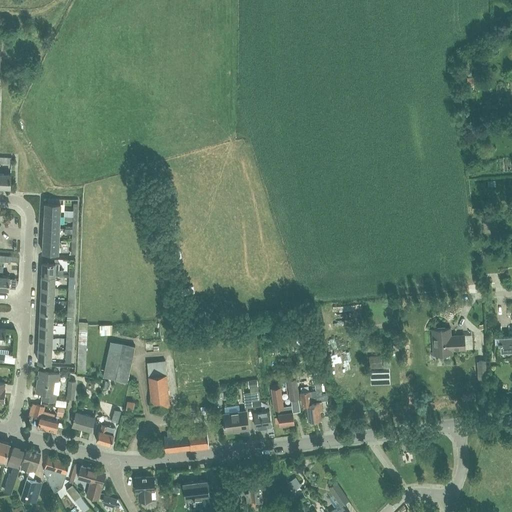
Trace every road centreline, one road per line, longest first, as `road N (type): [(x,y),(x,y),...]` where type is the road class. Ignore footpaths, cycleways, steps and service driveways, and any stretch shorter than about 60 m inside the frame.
road 1 (tertiary): [(372,434),(115,461)]
road 2 (unknown): [(69,0),(13,111),(17,199)]
road 3 (residential): [(26,302),(27,212),(17,199),(0,199)]
